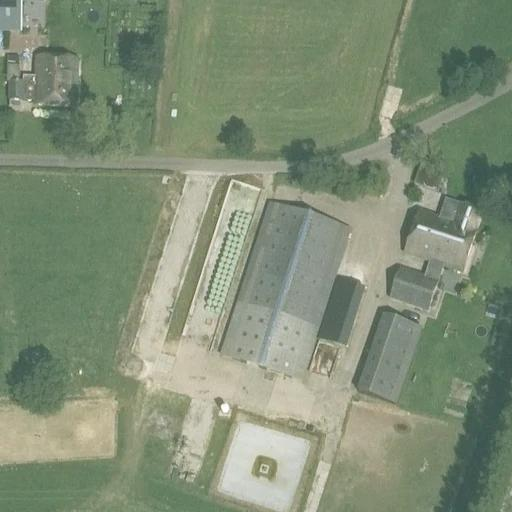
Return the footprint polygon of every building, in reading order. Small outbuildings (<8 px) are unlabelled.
[(0,0),(0,27),(24,28),(25,0),(0,0)] [(22,82),(19,81),(19,66),(6,65),(6,82),(8,82),(7,100),(36,101),(36,104),(75,106),(77,59),(41,57),(40,76),(22,76),(22,82)] [(388,301),(428,314),(443,265),(461,271),(481,212),(446,201),(440,218),(419,211),(405,253),(403,252),(388,301)] [(268,202),(219,356),(301,382),(351,229),(268,202)] [(238,286),(207,275),(191,320),(221,331),(238,286)] [(345,351),(364,290),(336,280),(317,341),(345,351)] [(359,394),(395,406),(421,330),(385,318),(359,394)]
